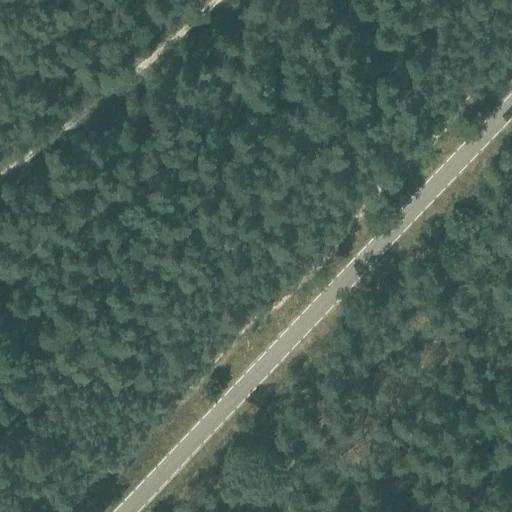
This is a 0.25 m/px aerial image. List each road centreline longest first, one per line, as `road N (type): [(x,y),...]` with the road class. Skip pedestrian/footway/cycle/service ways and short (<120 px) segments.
road 1 (unknown): [(53,511),(85,465),(226,334),(511,38)]
road 2 (tertiary): [(126,511),(511,107)]
road 3 (track): [(0,173),(212,0)]
